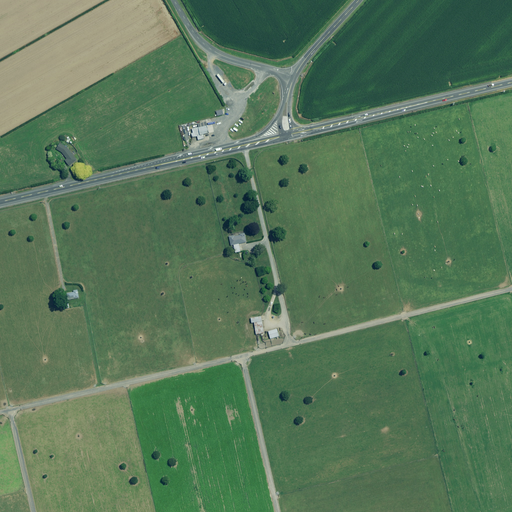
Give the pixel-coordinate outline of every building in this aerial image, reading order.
[(224,117),(222,110),(216,111),(218,119),(224,117)] [(204,134),(209,133),(207,126),(206,122),(197,124),(198,127),(192,129),(193,133),(191,133),(193,138),(197,137),(198,141),(205,139),(204,134)] [(56,149),(61,152),(66,159),(64,160),(69,166),(77,160),(66,147),(60,143),(56,149)] [(246,242),(244,231),(229,233),(231,246),(234,245),(235,253),(240,252),(239,244),(246,242)] [(79,298),(77,290),(74,291),(74,292),(67,293),(68,300),(79,298)] [(279,336),(277,329),(268,331),(270,339),(279,336)]
